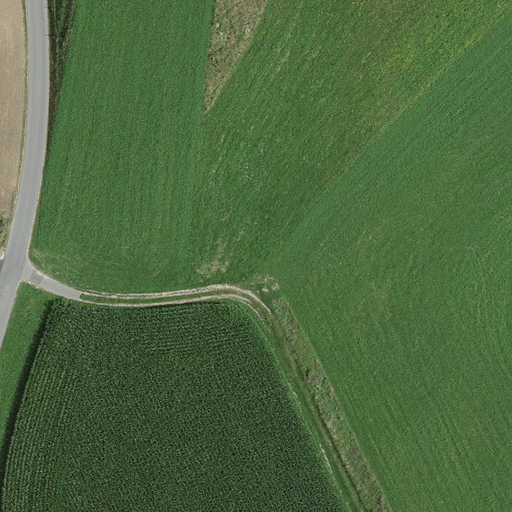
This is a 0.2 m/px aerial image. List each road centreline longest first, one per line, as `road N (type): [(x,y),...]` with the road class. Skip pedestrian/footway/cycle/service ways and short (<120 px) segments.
road 1 (track): [(364,511),(274,325),(251,297),(221,292),(122,302),(71,293),(10,268)]
road 2 (unclassified): [(0,307),(36,143),(36,0)]
